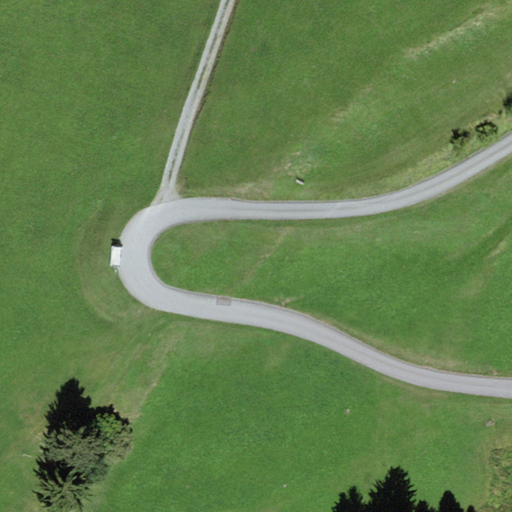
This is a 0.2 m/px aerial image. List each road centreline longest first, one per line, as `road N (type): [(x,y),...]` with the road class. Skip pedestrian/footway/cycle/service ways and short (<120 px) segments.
road 1 (track): [(511,366),(464,363),(287,299),(173,284),(136,272),(126,252),(135,225),(158,211),(363,203),(413,189),(511,132)]
road 2 (track): [(158,211),(232,0)]
